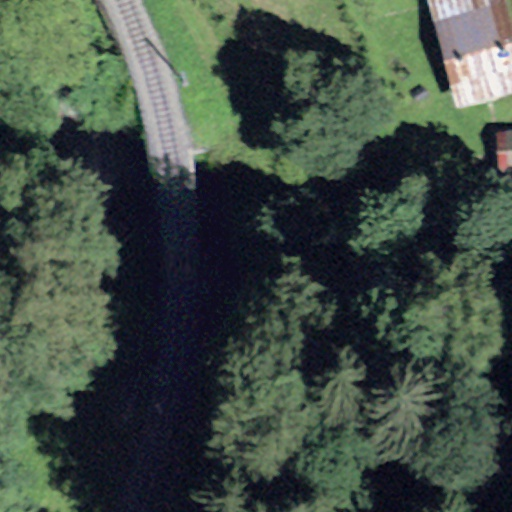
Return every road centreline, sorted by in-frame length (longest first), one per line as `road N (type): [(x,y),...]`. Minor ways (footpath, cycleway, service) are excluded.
road 1 (track): [(0,52),(142,180),(148,242)]
road 2 (track): [(148,242),(0,216)]
